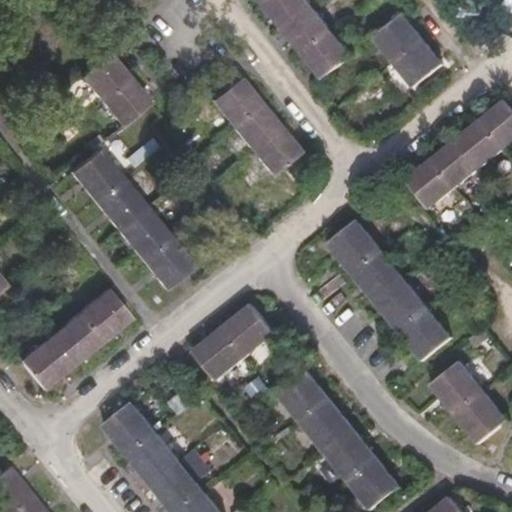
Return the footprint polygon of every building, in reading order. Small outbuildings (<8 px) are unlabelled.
[(351,56),(306,0),(260,0),(324,78),(351,56)] [(444,64),(404,15),(375,38),(415,87),(444,64)] [(149,103),(109,53),(81,76),(120,126),(149,103)] [(298,152),(238,78),(211,100),(271,173),(298,152)] [(511,108),(506,101),(408,180),(430,208),(511,142),(511,108)] [(194,266),(99,149),(71,172),(165,289),(194,266)] [(453,339),(358,221),(330,244),(425,362),(453,339)] [(42,389),(131,318),(109,289),(19,360),(42,389)] [(218,381),(277,333),(254,305),(195,353),(218,381)] [(480,443),(508,421),(461,363),(433,386),(480,443)] [(402,487),(305,369),(277,392),(287,404),(374,510),(402,487)] [(220,511),(133,403),(105,426),(174,511),(220,511)] [(43,511),(8,468),(0,474),(0,511),(43,511)] [(462,511),(452,498),(434,511),(462,511)]
